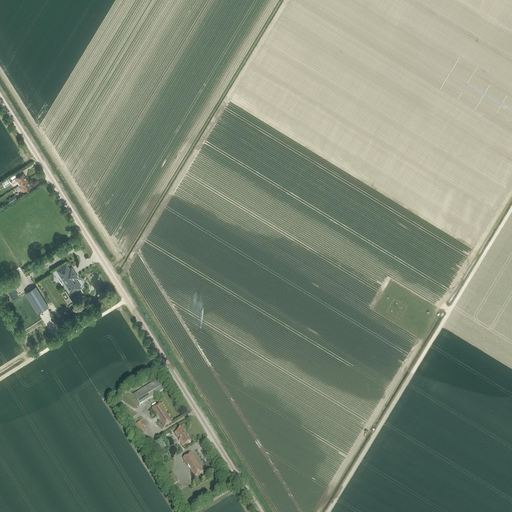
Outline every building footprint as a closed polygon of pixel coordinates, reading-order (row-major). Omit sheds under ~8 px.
[(19,186),(27,180),(23,174),(15,179),(19,186)] [(5,188),(12,183),(9,179),(2,183),(5,188)] [(20,188),(23,192),(31,187),(27,180),(19,186),(18,186),(20,188)] [(10,204),(17,200),(14,195),(7,200),(10,204)] [(70,291),(73,289),(74,290),(75,290),(76,290),(77,289),(77,288),(76,287),(79,286),(75,278),(77,277),(71,268),(69,269),(66,264),(57,270),(70,291)] [(12,285),(6,288),(10,298),(17,294),(12,285)] [(25,292),(38,313),(48,306),(35,286),(25,292)] [(158,379),(132,395),(139,405),(165,389),(158,379)] [(160,404),(152,409),(164,428),(172,422),(160,404)] [(140,422),(135,425),(141,433),(145,430),(140,422)] [(182,428),(174,433),(177,437),(179,436),(181,438),(179,439),(183,446),(191,441),(182,428)] [(191,453),(183,458),(195,477),(203,471),(191,453)] [(173,473),(168,476),(173,485),(178,482),(173,473)]
